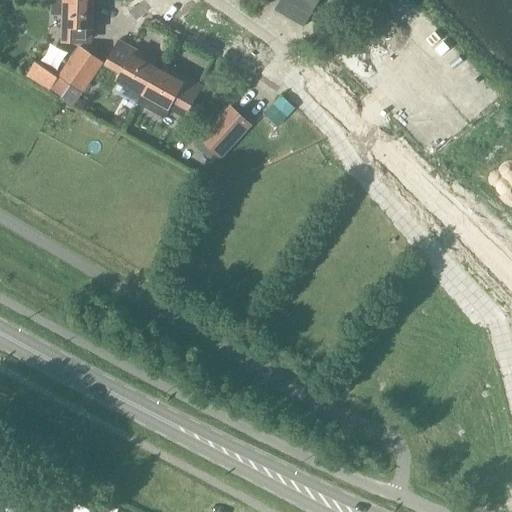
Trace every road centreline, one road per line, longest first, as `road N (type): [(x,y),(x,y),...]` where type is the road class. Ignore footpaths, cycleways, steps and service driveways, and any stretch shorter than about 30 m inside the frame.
road 1 (primary): [(346,511),(0,336)]
road 2 (unclassified): [(511,273),(301,67)]
